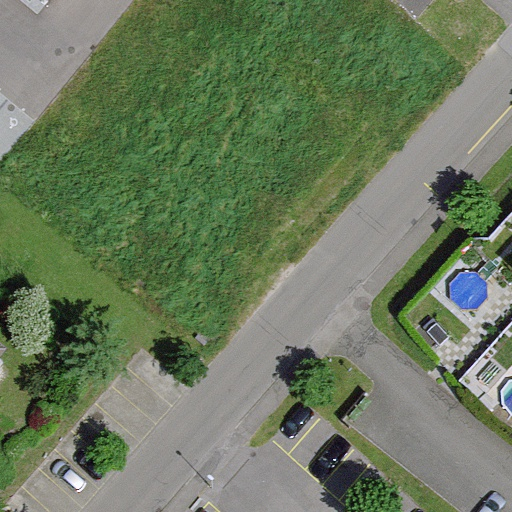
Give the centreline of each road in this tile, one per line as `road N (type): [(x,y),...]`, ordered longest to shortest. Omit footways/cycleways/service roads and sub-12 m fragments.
road 1 (residential): [(127,511),(511,72)]
road 2 (unknown): [(189,438),(287,511)]
